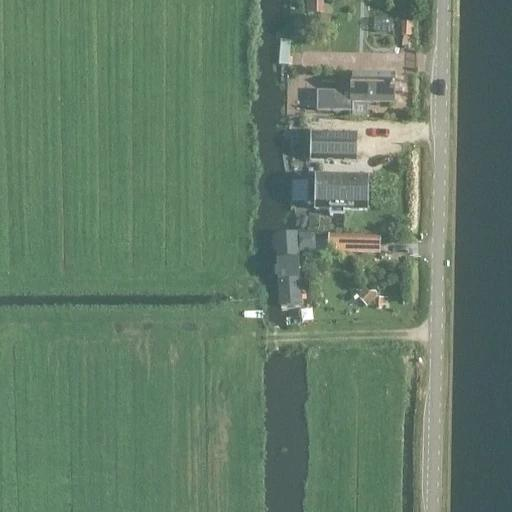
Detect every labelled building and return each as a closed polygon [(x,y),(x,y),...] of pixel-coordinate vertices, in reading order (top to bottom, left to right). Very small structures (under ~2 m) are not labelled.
[(307,0),(308,16),(322,16),(322,0),(307,0)] [(402,38),(412,38),(412,25),(402,25),(402,38)] [(317,94),(317,114),(352,114),(352,104),(393,105),(394,77),(351,76),(351,94),(317,94)] [(311,136),(311,164),(355,164),(355,136),(311,136)] [(308,183),(307,207),(315,207),(314,213),(329,213),(329,218),(345,218),(345,213),(369,214),(369,178),(315,177),(315,183),(308,183)] [(300,307),(298,237),(276,238),(279,308),(300,307)] [(314,237),(299,237),(299,254),(314,253),(314,237)] [(328,237),(328,250),(335,250),(335,255),(355,255),(356,237),(328,237)] [(364,291),(357,298),(367,308),(374,300),(364,291)]
